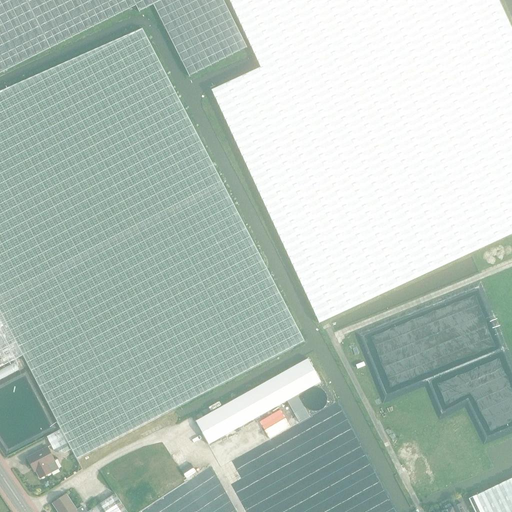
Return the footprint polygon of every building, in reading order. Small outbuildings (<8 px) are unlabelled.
[(0,0),(0,69),(137,7),(140,12),(153,5),(157,13),(186,73),(189,77),(246,47),(222,0),(0,0)] [(511,29),(498,0),(229,0),(255,54),(262,68),(236,80),(212,91),(319,323),(511,233),(511,29)] [(0,316),(22,356),(61,429),(46,437),(54,451),(64,454),(71,450),(76,459),(304,341),(143,30),(0,92),(0,316)] [(363,332),(358,336),(381,402),(427,386),(425,381),(421,376),(423,374),(448,365),(440,372),(441,374),(455,369),(454,364),(458,360),(455,356),(468,344),(458,348),(456,342),(461,338),(468,335),(467,331),(462,332),(459,323),(449,313),(453,325),(449,327),(446,319),(443,316),(439,306),(363,332)] [(0,367),(22,356),(0,316),(0,367)] [(297,395),(321,382),(308,359),(195,422),(208,445),(287,401),(297,395)] [(297,395),(287,401),(299,423),(309,417),(297,395)] [(453,479),(488,463),(465,412),(431,427),(440,449),(457,441),(463,454),(432,468),(430,462),(413,470),(422,489),(451,476),(453,479)] [(51,473),(51,472),(49,468),(50,468),(51,464),(51,463),(54,461),(47,448),(27,458),(34,472),(36,471),(40,479),(51,473)] [(172,457),(100,504),(104,511),(139,511),(188,480),(172,457)] [(511,511),(511,478),(468,499),(474,511),(511,511)] [(86,511),(83,506),(76,511),(66,495),(53,504),(58,511),(86,511)] [(452,508),(444,511),(465,511),(461,503),(452,508)]
